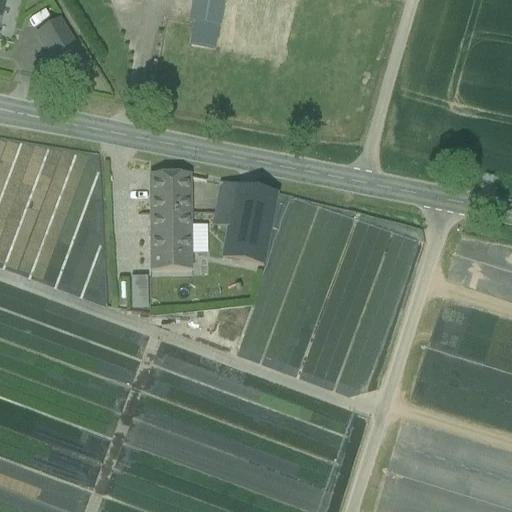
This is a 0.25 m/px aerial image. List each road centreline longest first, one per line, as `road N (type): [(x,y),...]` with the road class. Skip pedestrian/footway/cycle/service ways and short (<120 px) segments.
road 1 (tertiary): [(511,215),(0,113)]
road 2 (track): [(448,201),(354,511)]
road 3 (track): [(411,0),(356,183)]
